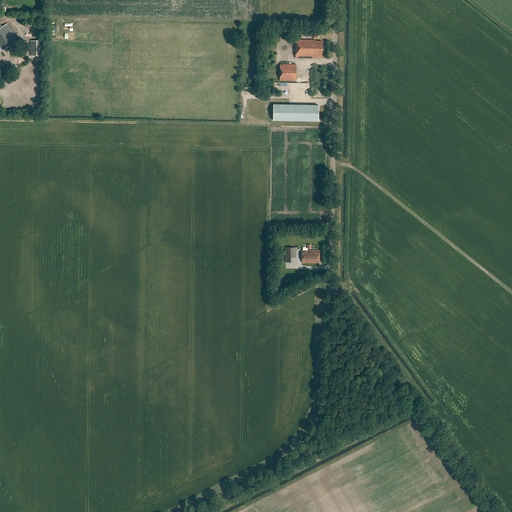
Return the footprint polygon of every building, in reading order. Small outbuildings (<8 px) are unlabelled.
[(0,27),(0,46),(2,50),(18,40),(7,23),(0,27)] [(296,39),(295,57),(322,58),(323,41),(316,41),(316,40),(296,39)] [(43,40),(30,41),(31,55),(43,55),(43,40)] [(280,65),(280,80),(296,80),(296,65),(280,65)] [(274,104),(273,120),(319,121),(319,105),(274,104)] [(286,247),(286,262),(296,262),(296,247),(286,247)] [(302,263),(319,263),(319,251),(302,250),(302,263)]
